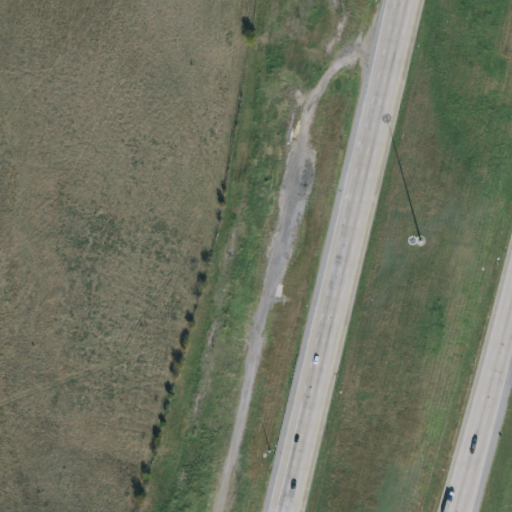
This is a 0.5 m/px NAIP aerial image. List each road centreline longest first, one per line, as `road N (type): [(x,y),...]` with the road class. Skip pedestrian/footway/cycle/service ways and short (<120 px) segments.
road 1 (motorway): [(407,0),(286,511)]
road 2 (motorway): [(453,511),(511,293)]
